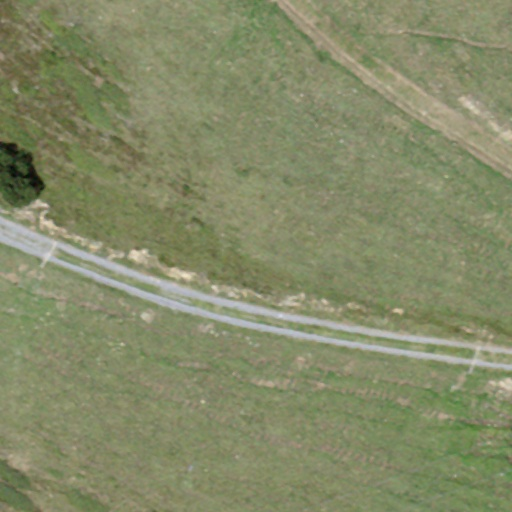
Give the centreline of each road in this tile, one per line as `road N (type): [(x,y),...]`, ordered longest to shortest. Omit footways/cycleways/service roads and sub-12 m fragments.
road 1 (track): [(0,224),(201,312),(511,378)]
road 2 (track): [(511,181),(391,116),(267,0)]
